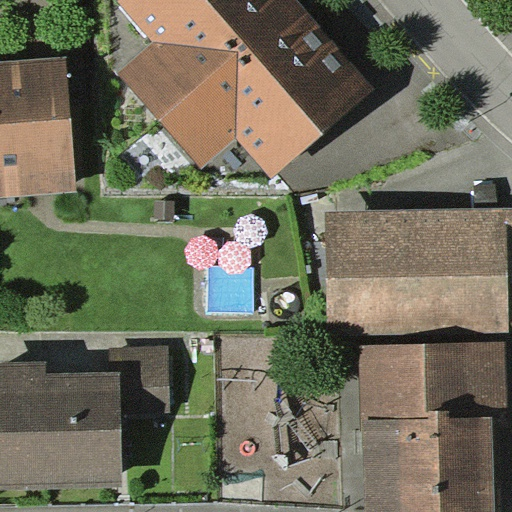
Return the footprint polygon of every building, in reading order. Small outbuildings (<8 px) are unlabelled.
[(376,89),(298,0),(118,0),(118,1),(153,42),(118,72),(201,169),(236,138),(271,177),(376,89)] [(0,196),(76,192),(65,58),(0,62),(0,196)] [(511,208),(326,212),(328,337),(511,333),(511,208)] [(359,345),(365,511),(494,511),(494,434),(510,434),(505,341),(359,345)] [(109,348),(110,371),(120,371),(121,412),(169,411),(168,346),(109,348)] [(47,361),(0,362),(0,489),(122,487),(121,412),(120,371),(110,371),(48,373),(47,361)]
